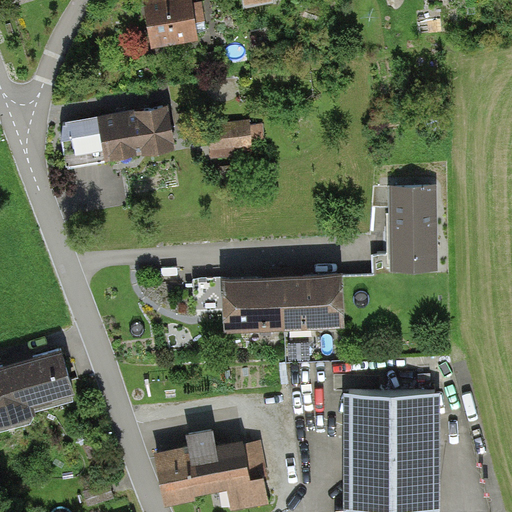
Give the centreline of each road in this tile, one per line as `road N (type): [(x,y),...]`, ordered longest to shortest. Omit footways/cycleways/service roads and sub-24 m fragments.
road 1 (residential): [(161,511),(26,154),(21,118)]
road 2 (residential): [(21,118),(39,98),(86,0)]
